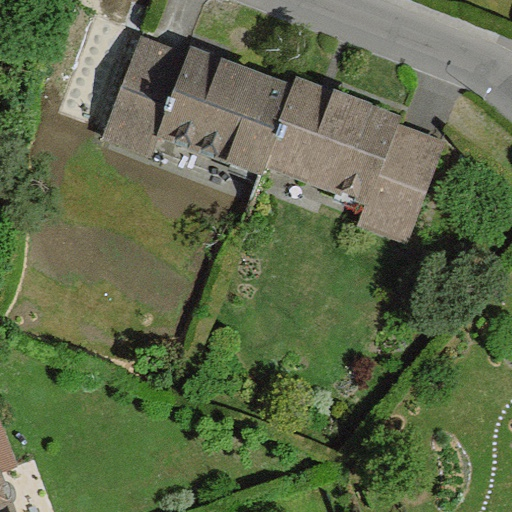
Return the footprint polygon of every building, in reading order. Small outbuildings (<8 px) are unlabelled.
[(166,126),(189,62),(143,44),(118,109),(166,126)] [(265,173),(269,163),(295,93),(192,55),(189,62),(166,126),(163,134),(265,173)] [(295,93),(269,163),(370,203),(373,196),(399,130),(402,123),(299,84),(295,93)] [(399,130),(373,196),(420,213),(444,147),(399,130)] [(0,511),(12,511),(0,477),(0,511)]
